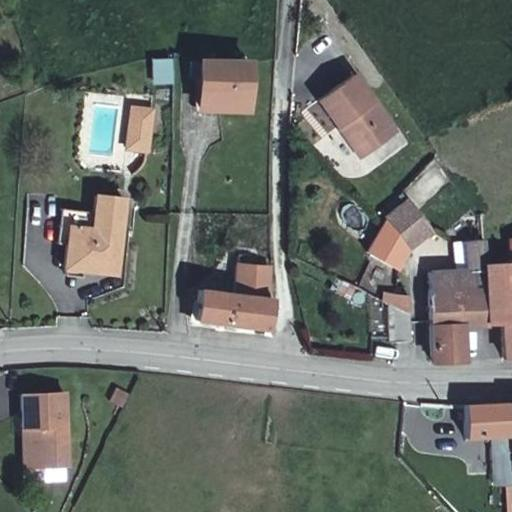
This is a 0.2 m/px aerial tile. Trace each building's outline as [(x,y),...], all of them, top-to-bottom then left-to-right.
[(167,81),(165,56),(148,58),(150,83),(167,81)] [(247,64),(199,63),(197,109),(246,111),(247,64)] [(341,124),(363,155),(370,150),(392,134),(380,117),(351,76),(316,101),(335,128),(341,124)] [(130,108),(128,131),(148,132),(150,110),(130,108)] [(356,159),(363,155),(341,124),(335,128),(356,159)] [(128,131),(127,149),(147,150),(148,132),(128,131)] [(123,199),(95,197),(93,213),(91,231),(119,234),(123,199)] [(382,219),(410,249),(428,230),(401,201),(382,219)] [(91,231),(93,213),(58,210),(57,227),(68,228),(91,231)] [(66,246),(68,228),(57,227),(55,245),(66,246)] [(115,276),(119,234),(91,231),(68,228),(66,246),(64,271),(66,271),(84,273),(115,276)] [(451,274),(429,275),(429,299),(484,297),(483,271),(483,240),(451,242),(451,274)] [(511,247),(505,247),(506,270),(483,271),(484,297),(485,325),(502,326),(503,360),(511,359),(511,247)] [(264,301),(268,270),(251,268),(252,261),(238,259),(237,266),(235,266),(232,296),(188,291),(186,305),(193,306),(191,321),(264,332),(266,332),(269,301),(264,301)] [(347,298),(353,287),(334,278),(329,289),(347,298)] [(381,294),(382,301),(409,314),(408,293),(381,294)] [(484,297),(429,299),(430,328),(459,327),(485,325),(484,297)] [(411,343),(409,314),(392,315),(394,345),(411,343)] [(430,328),(431,363),(460,362),(460,361),(459,327),(430,328)] [(61,396),(18,399),(20,432),(26,432),(28,471),(66,469),(61,396)] [(507,403),(464,406),(465,437),(488,436),(490,452),(491,470),(511,469),(511,467),(511,451),(510,434),(507,403)] [(26,432),(20,432),(22,471),(28,471),(26,432)] [(511,469),(491,470),(492,482),(511,481),(511,469)]
